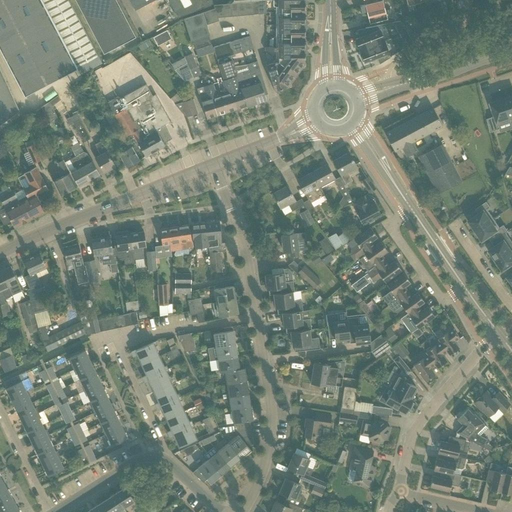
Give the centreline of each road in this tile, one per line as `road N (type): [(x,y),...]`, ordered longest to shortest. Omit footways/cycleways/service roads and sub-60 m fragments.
road 1 (residential): [(161,459),(118,342),(255,318)]
road 2 (residential): [(0,256),(212,165)]
road 3 (residential): [(398,490),(410,436),(499,333)]
road 4 (residential): [(255,318),(212,165)]
road 5 (residential): [(241,511),(263,474),(271,437),(263,363)]
road 6 (residential): [(391,87),(392,66),(505,0)]
road 7 (residential): [(412,211),(392,224),(393,232),(437,299),(465,289)]
road 8 (tertiary): [(511,49),(391,87)]
